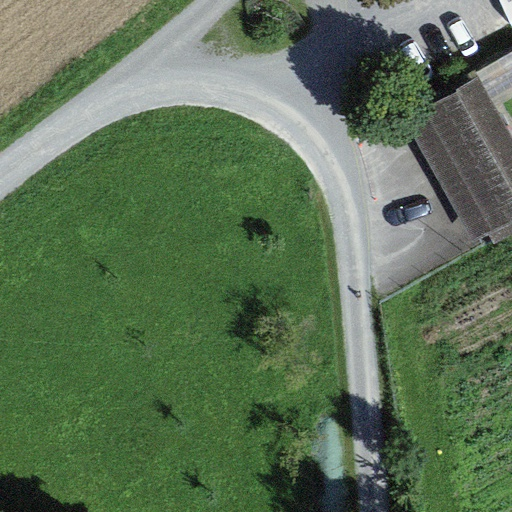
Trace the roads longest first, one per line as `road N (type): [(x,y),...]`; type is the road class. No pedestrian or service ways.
road 1 (track): [(384,511),(320,128)]
road 2 (track): [(233,0),(178,55),(215,84),(320,128),(342,34),(334,0)]
